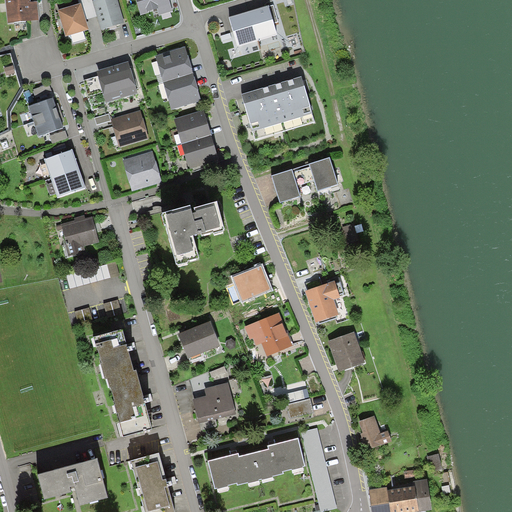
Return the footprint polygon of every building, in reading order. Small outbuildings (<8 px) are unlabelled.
[(30,0),(6,0),(8,23),(39,20),(37,1),(31,2),(30,0)] [(79,0),(81,4),(85,20),(97,17),(93,2),(92,0),(79,0)] [(117,0),(98,0),(93,2),(97,17),(100,29),(124,22),(117,0)] [(136,0),(141,15),(157,10),(159,16),(173,12),(169,0),(136,0)] [(59,11),(66,37),(88,30),(85,20),(81,4),(59,11)] [(274,6),(229,19),(238,47),(277,35),(273,23),(279,22),(274,6)] [(193,74),(185,47),(156,56),(164,83),(193,74)] [(129,62),(97,72),(98,77),(84,81),(89,97),(103,93),(106,104),(139,95),(129,62)] [(13,66),(4,68),(7,76),(16,73),(13,66)] [(164,83),(172,109),(201,101),(193,74),(164,83)] [(302,77),(241,96),(255,141),(316,122),(302,77)] [(50,84),(34,90),(37,98),(53,93),(50,84)] [(53,99),(30,107),(40,136),(63,128),(61,123),(65,121),(62,114),(61,110),(58,104),(55,105),(53,99)] [(203,110),(175,119),(183,145),(211,136),(203,110)] [(132,115),(112,121),(120,147),(148,138),(140,113),(132,115)] [(109,114),(95,118),(97,125),(111,121),(109,114)] [(66,131),(50,137),(53,144),(68,139),(66,131)] [(218,159),(211,136),(183,145),(190,168),(218,159)] [(72,151),(44,160),(58,199),(86,189),(72,151)] [(152,152),(123,161),(132,191),(162,183),(152,152)] [(315,180),(318,191),(338,185),(330,159),(294,170),(298,185),(315,180)] [(272,177),(280,202),(300,196),(292,170),(272,177)] [(162,216),(176,267),(199,261),(193,238),(200,236),(201,238),(212,234),(213,236),(223,233),(223,231),(224,231),(216,205),(190,212),(190,209),(162,216)] [(76,222),(63,226),(70,255),(82,252),(81,247),(98,243),(92,218),(85,220),(84,217),(75,219),(76,222)] [(251,269),(233,277),(243,302),(271,291),(261,265),(251,269)] [(309,292),(322,287),(319,279),(306,284),(309,292)] [(306,293),(316,323),(339,315),(334,301),(340,299),(339,295),(343,294),(340,283),(336,285),(335,283),(322,287),(309,292),(306,293)] [(108,319),(123,316),(119,301),(104,304),(108,319)] [(80,324),(94,320),(91,310),(77,314),(80,324)] [(293,347),(279,314),(245,328),(249,338),(253,337),(257,346),(261,344),(267,358),(293,347)] [(210,324),(179,336),(188,359),(219,346),(210,324)] [(106,380),(117,415),(118,415),(124,437),(151,429),(143,400),(144,399),(144,397),(136,371),(133,372),(126,348),(121,331),(95,339),(103,365),(101,365),(105,380),(106,380)] [(354,334),(328,343),(339,372),(364,363),(354,334)] [(216,375),(208,378),(211,386),(219,382),(216,375)] [(194,401),(199,423),(234,414),(227,384),(204,390),(206,397),(194,401)] [(311,398),(287,404),(290,418),(314,412),(311,398)] [(374,417),(360,422),(364,433),(361,434),(367,450),(391,442),(388,433),(380,435),(374,417)] [(301,433),(320,511),(337,508),(318,429),(301,433)] [(208,463),(215,490),(237,485),(238,488),(285,476),(284,474),(305,468),(298,440),(268,448),(269,450),(239,457),(238,455),(208,463)] [(130,461),(144,511),(172,511),(175,511),(166,480),(159,453),(130,461)] [(427,457),(431,473),(443,470),(438,454),(427,457)] [(97,459),(38,475),(45,500),(71,492),(70,487),(72,487),(74,486),(79,505),(108,497),(97,459)] [(417,470),(404,471),(405,479),(418,478),(417,470)] [(415,483),(415,486),(419,511),(432,510),(427,479),(415,481),(415,483)] [(397,489),(387,490),(390,511),(415,511),(419,511),(415,486),(397,489)] [(387,487),(370,489),(372,511),(390,511),(387,490),(387,487)]
